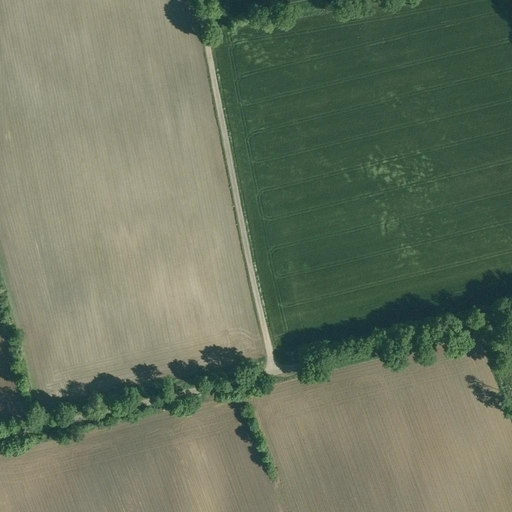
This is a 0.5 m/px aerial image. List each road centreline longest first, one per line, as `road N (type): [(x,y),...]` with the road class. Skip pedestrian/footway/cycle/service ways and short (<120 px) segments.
road 1 (residential): [(267,355),(198,0)]
road 2 (residential): [(0,420),(267,355)]
road 3 (residential): [(267,355),(511,303)]
